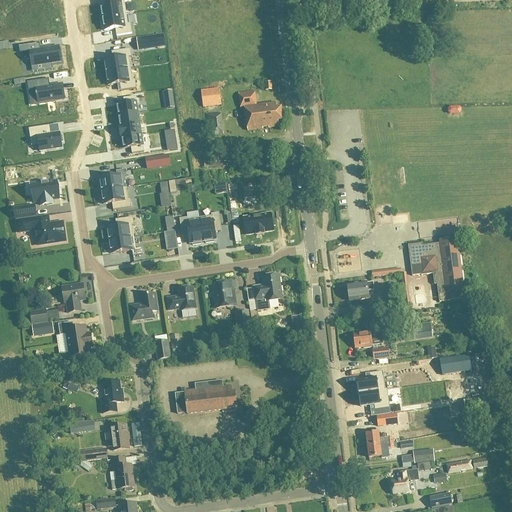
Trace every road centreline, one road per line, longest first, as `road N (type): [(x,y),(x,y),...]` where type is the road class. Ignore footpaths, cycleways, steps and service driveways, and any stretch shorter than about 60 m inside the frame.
road 1 (residential): [(113,287),(88,260),(73,168),(89,132),(69,0)]
road 2 (tertiary): [(311,249),(280,0)]
road 3 (residential): [(169,511),(158,496),(141,365),(111,347),(103,298),(113,287)]
road 4 (tertiary): [(341,489),(311,249)]
road 5 (residential): [(113,287),(311,249)]
road 6 (residential): [(341,489),(186,511)]
